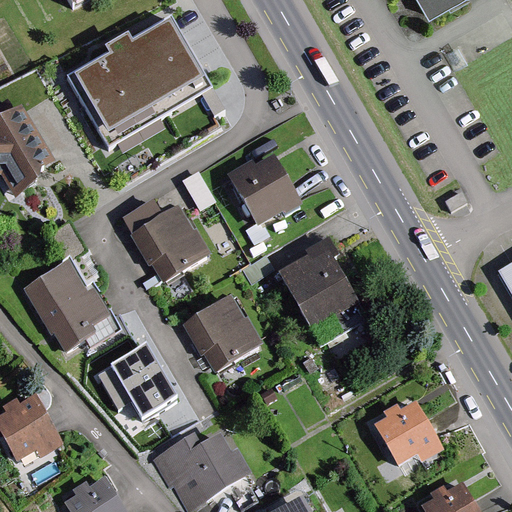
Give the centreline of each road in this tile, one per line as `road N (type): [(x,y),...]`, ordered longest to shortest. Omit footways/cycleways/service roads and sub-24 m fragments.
road 1 (primary): [(276,0),(431,264)]
road 2 (residential): [(170,511),(0,324)]
road 3 (primary): [(431,264),(511,405)]
